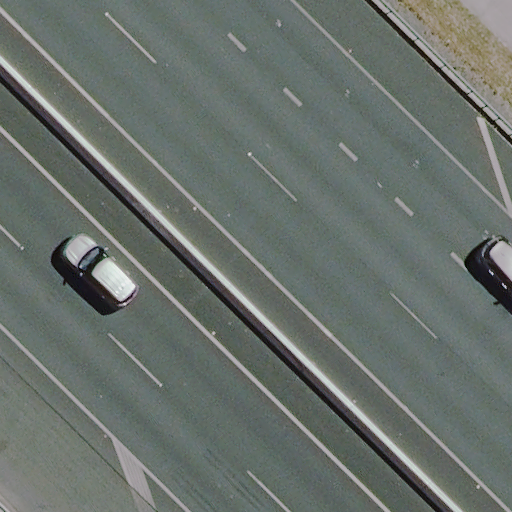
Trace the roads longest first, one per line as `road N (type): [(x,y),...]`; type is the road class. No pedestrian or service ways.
road 1 (motorway): [(95,0),(511,411)]
road 2 (motorway): [(292,511),(0,224)]
